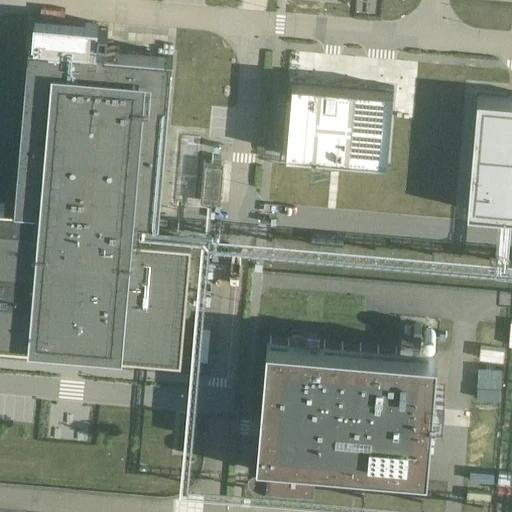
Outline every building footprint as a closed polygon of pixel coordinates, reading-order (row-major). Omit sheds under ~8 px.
[(173,54),(29,42),(14,206),(0,205),(0,340),(55,345),(56,335),(95,339),(94,349),(181,356),(191,239),(148,235),(149,218),(159,219),(173,54)] [(292,79),(286,151),(388,160),(395,88),(292,79)] [(511,95),(478,92),(468,209),(511,212),(511,95)] [(220,201),(222,162),(204,161),(201,200),(220,201)] [(258,471),(314,476),(316,454),(430,464),(440,345),(270,331),(260,449),(256,450),(253,451),(250,454),(248,457),(248,461),(249,465),(251,468),(254,470),(258,471)]
